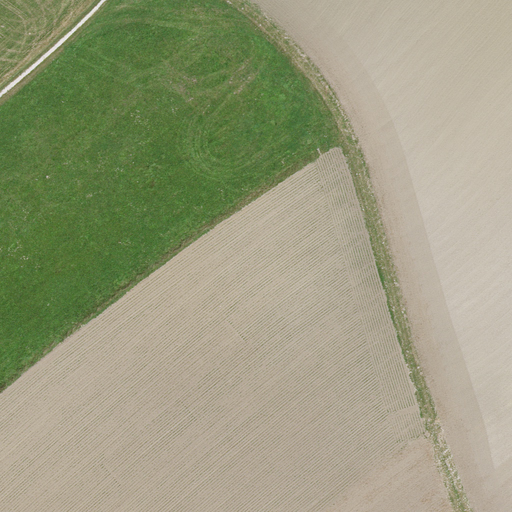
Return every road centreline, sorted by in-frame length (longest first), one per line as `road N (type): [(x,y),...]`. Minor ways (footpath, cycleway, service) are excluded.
road 1 (track): [(233,0),(330,108),(427,420),(464,511)]
road 2 (track): [(103,0),(0,104)]
